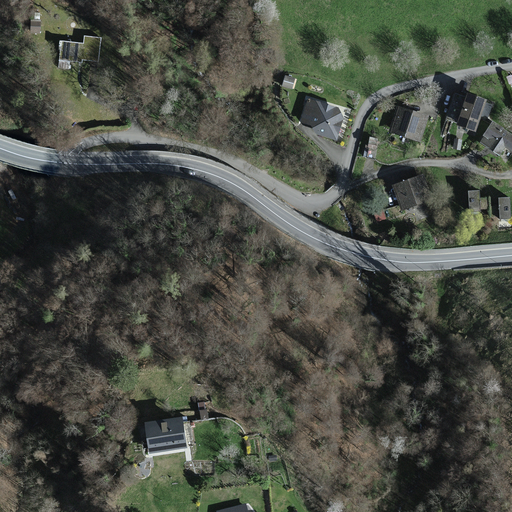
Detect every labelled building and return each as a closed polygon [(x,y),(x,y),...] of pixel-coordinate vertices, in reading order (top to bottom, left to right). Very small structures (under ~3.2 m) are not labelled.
[(87,43),(65,41),(63,61),(84,64),(84,60),(101,62),(104,38),(88,36),(87,43)] [(488,99),(470,93),(459,123),(477,129),(488,99)] [(351,112),(310,98),(303,120),(318,125),(316,132),(341,140),(351,112)] [(430,117),(400,105),(390,129),(421,141),(430,117)] [(511,134),(495,123),(485,137),(486,137),(483,143),(507,159),(511,151),(511,134)] [(422,175),(394,185),(403,209),(431,199),(422,175)] [(481,191),(471,191),(470,210),(481,211),(481,191)] [(511,197),(501,197),(502,217),(511,217),(511,197)] [(184,417),(148,422),(152,452),(188,447),(184,417)]
